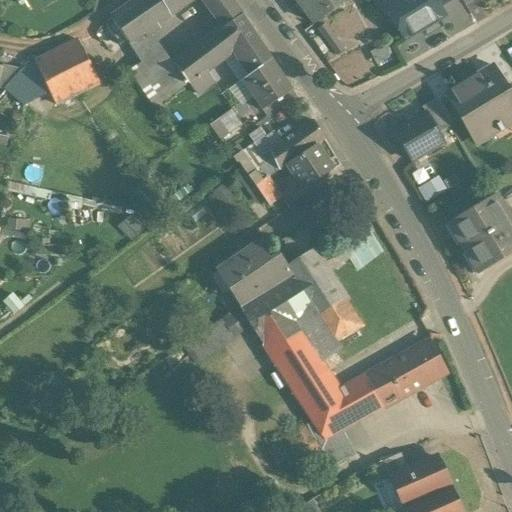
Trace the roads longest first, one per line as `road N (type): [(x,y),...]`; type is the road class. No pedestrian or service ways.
road 1 (tertiary): [(511,471),(435,285),(339,119)]
road 2 (residential): [(339,119),(511,19)]
road 3 (tertiary): [(339,119),(249,0)]
road 4 (track): [(127,0),(49,46),(0,44)]
